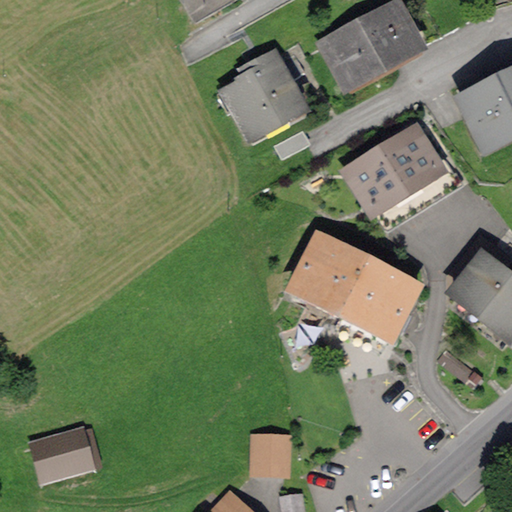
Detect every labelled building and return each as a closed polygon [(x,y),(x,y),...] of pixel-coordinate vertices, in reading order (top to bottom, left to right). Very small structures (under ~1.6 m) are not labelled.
[(217,0),(185,0),(193,14),(217,0)] [(416,46),(488,8),(485,1),(484,0),(438,0),(402,19),(416,46)] [(320,43),(343,85),(416,46),(402,19),(394,4),(363,20),(360,15),(348,21),(351,27),(320,43)] [(222,90),(247,136),(300,108),(285,80),(303,71),(292,52),(222,90)] [(511,71),(461,97),(484,144),(511,130),(511,71)] [(272,142),(279,156),(305,143),(297,129),(272,142)] [(370,207),(435,167),(413,133),(349,174),(370,207)] [(453,289),(509,333),(511,328),(511,276),(498,266),(508,254),(480,233),(462,256),(469,261),(468,263),(471,266),(453,289)] [(317,239),(293,291),(353,320),(347,333),(360,339),(366,326),(387,337),(396,319),(404,323),(409,312),(401,308),(412,285),(317,239)] [(32,445),(41,477),(97,462),(88,430),(32,445)] [(252,464),(283,465),(283,434),(253,434),(252,464)] [(280,492),(283,510),(300,507),(298,490),(280,492)] [(209,511),(245,511),(227,494),(209,511)]
